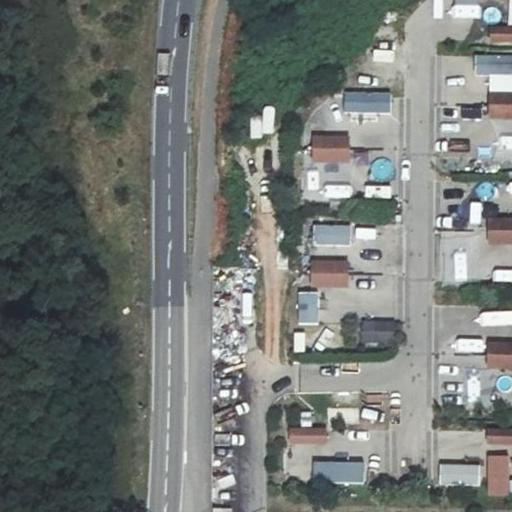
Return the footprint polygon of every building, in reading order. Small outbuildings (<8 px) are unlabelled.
[(511,28),(488,28),(488,42),(511,41),(511,28)] [(488,77),(488,92),(511,91),(511,55),(475,56),(475,77),(488,77)] [(345,112),(391,113),(391,93),(345,92),(345,112)] [(511,94),(489,95),(489,118),(511,118),(511,94)] [(348,141),(318,141),(318,164),(348,163),(348,141)] [(478,141),(478,154),(504,155),(504,141),(478,141)] [(511,209),(504,209),(506,186),(473,183),(471,210),(511,213),(511,209)] [(511,221),(488,222),(488,244),(511,243),(511,221)] [(368,244),(367,225),(330,227),(331,246),(368,244)] [(309,232),(308,258),(321,258),(322,233),(309,232)] [(349,264),(317,264),(317,287),(349,287),(349,264)] [(381,310),(382,279),(354,279),(354,309),(381,310)] [(318,325),(318,293),(297,293),(297,324),(318,325)] [(363,321),(362,342),(394,344),(396,323),(363,321)] [(511,329),(502,330),(502,341),(511,341),(511,329)] [(286,335),(287,356),(307,355),(306,334),(286,335)] [(511,347),(491,347),(491,369),(511,369),(511,347)] [(450,360),(450,372),(473,372),(473,360),(450,360)] [(511,390),(492,390),(492,409),(511,409),(511,390)] [(320,431),(288,431),(288,444),(320,444),(320,431)] [(511,431),(486,431),(486,444),(511,444),(511,431)] [(508,496),(508,458),(488,458),(488,496),(508,496)] [(313,462),(313,484),(364,484),(364,462),(313,462)] [(439,485),(479,486),(480,466),(439,464),(439,485)]
